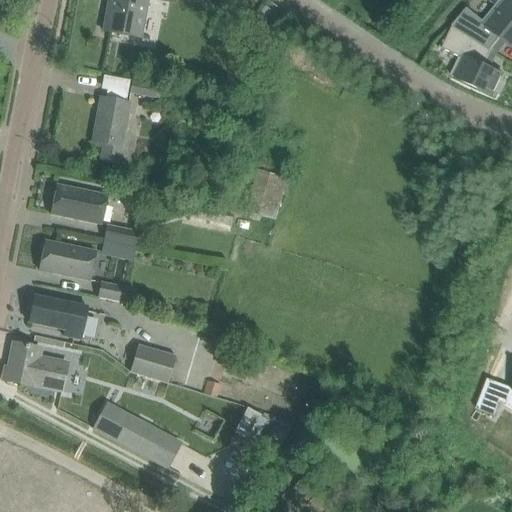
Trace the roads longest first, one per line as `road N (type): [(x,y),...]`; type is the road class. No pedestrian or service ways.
road 1 (residential): [(294,0),(432,93),(511,126)]
road 2 (unclassified): [(0,244),(49,0)]
